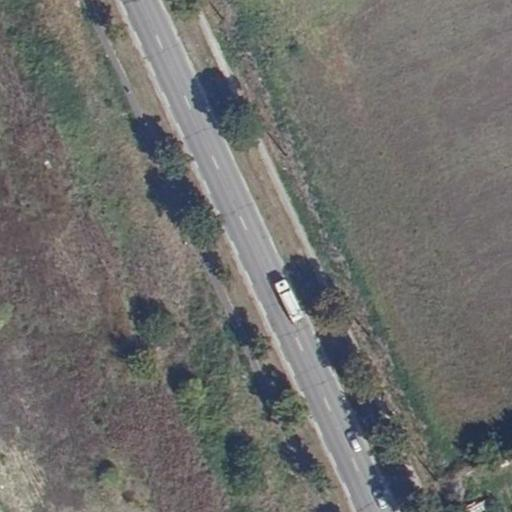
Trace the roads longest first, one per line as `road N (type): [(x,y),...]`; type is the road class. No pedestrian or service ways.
road 1 (primary): [(138,0),(376,511)]
road 2 (primary): [(179,0),(240,258),(276,370),(338,511)]
road 3 (primary): [(335,389),(261,164),(241,0)]
road 4 (primary): [(335,389),(291,162),(280,82),(281,0)]
road 5 (primary): [(388,511),(335,389)]
